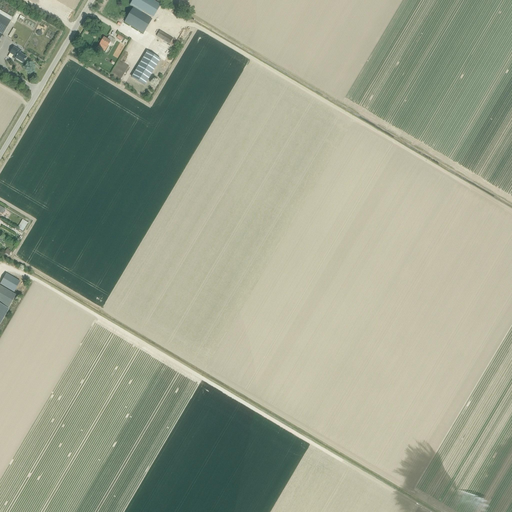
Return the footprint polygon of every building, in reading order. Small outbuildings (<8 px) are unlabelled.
[(151,0),(132,0),(130,4),(152,18),(160,5),(151,0)] [(152,20),(133,8),(124,22),(143,34),(152,20)] [(0,38),(2,35),(11,21),(0,14),(0,38)] [(159,31),(156,36),(173,47),(177,42),(159,31)] [(100,44),(107,48),(110,42),(113,44),(115,40),(109,36),(107,40),(103,38),(100,44)] [(23,63),(26,57),(21,54),(22,52),(13,47),(10,53),(14,56),(13,57),(23,63)] [(145,85),(160,60),(147,51),(131,77),(145,85)] [(23,231),(28,223),(22,219),(17,228),(23,231)] [(20,281),(6,273),(0,283),(0,284),(14,292),(20,281)] [(16,295),(0,285),(0,303),(8,308),(16,295)] [(0,304),(0,324),(9,309),(0,304)]
